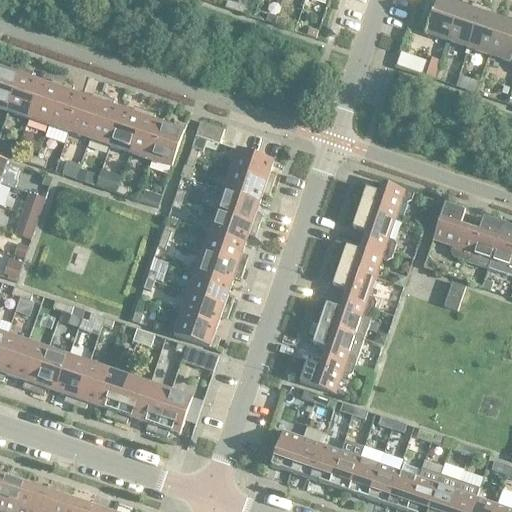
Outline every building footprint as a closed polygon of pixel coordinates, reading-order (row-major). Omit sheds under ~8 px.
[(416,27),(427,31),(426,35),(447,43),(459,7),(448,4),(448,0),(425,0),(422,9),(416,27)] [(227,2),(224,9),(233,12),(236,5),(227,2)] [(245,8),(236,5),(233,12),(242,16),(245,8)] [(471,11),(459,7),(447,43),(468,50),(482,8),(473,5),(471,11)] [(491,11),(482,8),(468,50),(488,57),(500,21),(489,18),(491,11)] [(267,16),(265,23),(274,26),(277,19),(267,16)] [(286,22),(277,19),(274,26),(283,29),(286,22)] [(511,23),(511,25),(500,21),(488,57),(509,64),(511,59),(511,23)] [(308,30),(306,37),(315,40),(318,33),(308,30)] [(408,56),(404,69),(420,75),(425,62),(408,56)] [(0,111),(7,113),(22,71),(11,67),(9,74),(0,70),(0,111)] [(32,75),(22,71),(7,113),(27,120),(40,84),(30,81),(32,75)] [(50,88),(40,84),(27,120),(48,127),(62,85),(52,81),(50,88)] [(73,89),(62,85),(48,127),(68,134),(81,98),(71,95),(73,89)] [(90,102),(81,98),(68,134),(89,141),(103,99),(93,95),(90,102)] [(114,103),(103,99),(89,141),(109,148),(121,112),(112,109),(114,103)] [(131,116),(121,112),(109,148),(130,155),(144,113),(133,109),(131,116)] [(155,116),(144,113),(130,155),(150,162),(162,126),(153,123),(155,116)] [(172,130),(162,126),(150,162),(171,170),(186,127),(174,123),(172,130)] [(224,132),(200,124),(195,137),(206,141),(219,145),(224,132)] [(206,141),(195,137),(188,159),(195,161),(199,152),(202,153),(206,141)] [(237,151),(229,173),(272,187),(275,177),(269,175),(273,164),(237,151)] [(28,156),(25,164),(34,167),(37,160),(28,156)] [(195,161),(188,159),(185,168),(192,170),(195,161)] [(46,163),(37,160),(34,167),(43,170),(46,163)] [(70,166),(66,178),(75,181),(78,174),(79,170),(70,166)] [(101,171),(95,188),(116,195),(118,187),(122,178),(101,171)] [(272,187),(229,173),(222,193),(258,206),(262,196),(268,198),(272,187)] [(87,177),(78,174),(75,181),(84,184),(87,177)] [(52,179),(44,177),(41,186),(48,189),(52,179)] [(383,185),(383,186),(380,195),(365,190),(359,210),(394,222),(400,203),(406,205),(411,203),(413,195),(383,185)] [(128,191),(118,187),(116,195),(125,198),(128,191)] [(185,193),(177,190),(174,200),(181,202),(185,193)] [(258,206),(222,193),(215,214),(258,228),(261,218),(255,216),(258,206)] [(142,195),(139,203),(158,209),(160,202),(142,195)] [(27,196),(20,216),(30,219),(37,221),(40,212),(44,202),(27,196)] [(423,199),(420,207),(430,210),(433,202),(423,199)] [(181,202),(174,200),(171,209),(178,211),(181,202)] [(451,258),(459,261),(469,231),(460,228),(465,213),(444,206),(432,241),(452,248),(449,254),(451,258)] [(394,222),(359,210),(352,230),(366,235),(363,244),(393,254),(396,247),(394,243),(387,241),(394,222)] [(258,228),(215,214),(208,234),(244,247),(248,237),(254,239),(258,228)] [(20,216),(14,235),(31,241),(34,230),(37,221),(30,219),(20,216)] [(483,219),(478,234),(469,231),(459,261),(466,263),(470,261),(472,265),(487,271),(490,261),(491,261),(503,226),(483,219)] [(511,229),(503,226),(491,261),(490,261),(487,271),(511,278),(511,229)] [(171,234),(163,231),(160,240),(168,243),(171,234)] [(244,247),(208,234),(201,255),(244,269),(247,259),(241,256),(244,247)] [(168,243),(160,240),(157,250),(164,252),(168,243)] [(393,254),(363,244),(360,253),(346,248),(339,268),(374,280),(380,261),(387,263),(391,261),(393,254)] [(17,245),(13,257),(23,261),(27,248),(17,245)] [(244,269),(201,255),(194,275),(230,287),(234,278),(240,280),(244,269)] [(8,260),(3,276),(16,281),(22,265),(8,260)] [(374,280),(339,268),(332,288),(346,293),(343,302),(373,312),(376,305),(374,301),(367,298),(374,280)] [(157,275),(149,272),(146,281),(154,284),(157,275)] [(230,287),(194,275),(187,296),(230,310),(233,300),(227,297),(230,287)] [(395,275),(392,285),(403,289),(406,278),(395,275)] [(154,284),(146,281),(143,291),(150,293),(154,284)] [(450,288),(443,308),(454,312),(462,288),(451,285),(450,288)] [(23,292),(14,289),(11,296),(20,300),(23,292)] [(32,295),(23,292),(20,300),(29,303),(32,295)] [(230,310),(187,296),(181,316),(216,328),(220,319),(226,321),(230,310)] [(373,312),(343,302),(340,311),(326,306),(319,326),(363,341),(373,312)] [(64,306),(54,303),(52,310),(61,314),(64,306)] [(73,309),(64,306),(61,314),(70,317),(73,309)] [(142,317),(135,314),(132,324),(139,326),(142,317)] [(216,328),(181,316),(173,338),(215,352),(219,340),(213,338),(216,328)] [(104,320),(95,317),(93,324),(102,328),(104,320)] [(114,323),(104,320),(102,328),(111,331),(114,323)] [(363,341),(319,326),(312,346),(327,351),(323,360),(353,370),(363,341)] [(145,334),(136,331),(132,343),(141,346),(145,334)] [(376,332),(372,343),(383,346),(386,336),(376,332)] [(154,337),(145,334),(141,346),(150,349),(154,337)] [(27,344),(6,337),(0,356),(0,382),(3,383),(5,377),(15,380),(27,344)] [(47,351),(27,344),(15,380),(24,384),(22,390),(33,394),(47,351)] [(186,348),(177,345),(174,352),(184,356),(186,348)] [(195,351),(186,348),(184,356),(193,359),(195,351)] [(68,358),(47,351),(33,394),(43,397),(46,391),(56,395),(68,358)] [(89,365),(68,358),(56,395),(66,398),(64,404),(74,408),(89,365)] [(353,370),(323,360),(320,369),(306,364),(299,384),(334,396),(341,377),(347,379),(351,377),(353,370)] [(109,372),(89,365),(74,408),(85,412),(87,405),(97,409),(109,372)] [(130,379),(109,372),(97,409),(107,412),(104,418),(115,422),(130,379)] [(150,386),(130,379),(115,422),(126,426),(128,419),(138,423),(150,386)] [(171,393),(150,386),(138,423),(147,426),(145,432),(156,436),(171,393)] [(316,396),(304,392),(301,400),(313,405),(316,396)] [(192,401),(171,393),(156,436),(166,440),(169,433),(180,437),(192,401)] [(329,401),(316,396),(313,405),(326,409),(329,401)] [(355,409),(342,405),(339,414),(352,418),(355,409)] [(367,414),(355,409),(352,418),(364,422),(367,414)] [(393,423),(380,418),(377,427),(390,431),(393,423)] [(406,427),(393,423),(390,431),(403,435),(406,427)] [(431,436),(419,431),(416,440),(428,444),(431,436)] [(302,441),(282,434),(270,468),(290,475),(302,441)] [(444,440),(431,436),(428,444),(441,449),(444,440)] [(321,447),(302,441),(290,475),(309,481),(321,447)] [(344,442),(341,454),(329,488),(348,495),(360,460),(364,449),(344,442)] [(470,449),(457,445),(454,453),(467,457),(470,449)] [(341,454),(321,447),(309,481),(329,488),(341,454)] [(482,453),(470,449),(467,457),(479,462),(482,453)] [(379,467),(360,460),(348,495),(367,501),(379,467)] [(506,468),(493,463),(490,472),(503,476),(506,468)] [(398,473),(379,467),(367,501),(387,508),(398,473)] [(421,470),(418,480),(406,511),(428,511),(440,477),(421,470)] [(406,511),(418,480),(398,473),(387,508),(398,511),(406,511)] [(449,511),(460,484),(440,477),(428,511),(449,511)] [(16,511),(26,486),(4,478),(0,490),(0,511),(16,511)] [(479,490),(460,484),(449,511),(471,511),(476,500),(479,490)] [(41,511),(47,493),(26,486),(16,511),(41,511)] [(65,511),(69,501),(47,493),(41,511),(65,511)] [(492,511),(495,506),(476,500),(471,511),(492,511)] [(89,511),(91,508),(69,501),(65,511),(89,511)]
